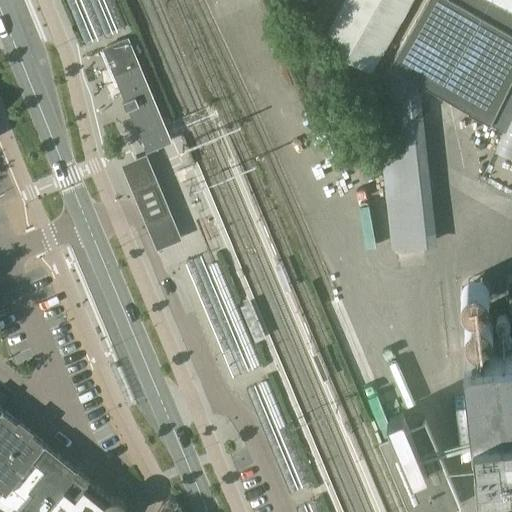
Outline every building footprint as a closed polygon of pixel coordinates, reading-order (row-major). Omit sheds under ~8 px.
[(345,0),(334,21),(322,42),(342,54),(331,74),(360,90),(371,69),(371,70),(410,0),(345,0)] [(388,66),(374,93),(391,249),(437,244),(420,85),(469,109),(468,111),(491,122),(511,79),(511,0),(425,0),(388,66)] [(117,71),(135,64),(125,39),(107,47),(117,71)] [(135,64),(117,71),(129,99),(122,102),(126,110),(132,107),(144,135),(161,128),(135,64)] [(369,153),(357,159),(366,177),(378,172),(369,153)] [(137,190),(149,218),(166,211),(154,183),(137,190)] [(511,274),(508,275),(511,311),(511,339),(464,345),(482,493),(484,492),(486,511),(511,511),(511,492),(511,487),(511,486),(511,274)] [(0,488),(2,490),(6,493),(33,461),(46,444),(2,409),(0,412),(0,488)] [(371,420),(408,511),(438,511),(460,503),(425,418),(388,434),(381,437),(373,419),(371,420)] [(2,490),(0,492),(0,506),(9,511),(42,511),(78,468),(77,467),(76,469),(58,454),(46,444),(33,461),(6,493),(2,490)] [(78,468),(42,511),(126,511),(127,511),(127,510),(127,508),(125,504),(122,500),(118,498),(115,498),(112,498),(95,484),(87,478),(89,476),(78,468)]
